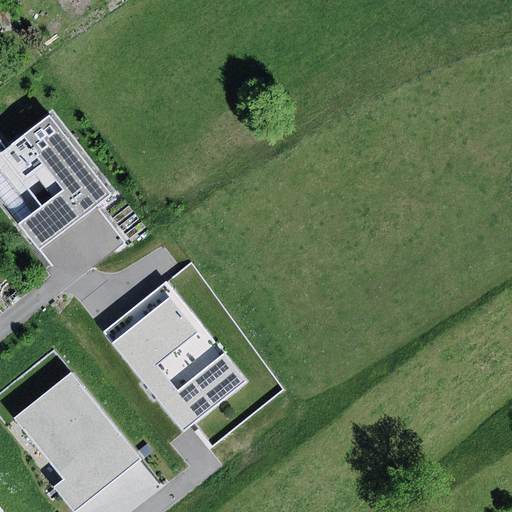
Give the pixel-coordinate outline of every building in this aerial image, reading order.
[(52,115),(5,153),(25,178),(43,164),(64,191),(17,228),(38,254),(115,194),(52,115)] [(93,228),(112,247),(125,234),(101,209),(95,215),(101,221),(93,228)] [(248,380),(168,280),(104,330),(184,431),(248,380)] [(77,511),(142,460),(72,374),(15,419),(65,480),(55,488),(75,511),(77,511)] [(147,460),(132,472),(147,491),(161,479),(147,460)] [(83,511),(111,511),(97,498),(83,511)]
